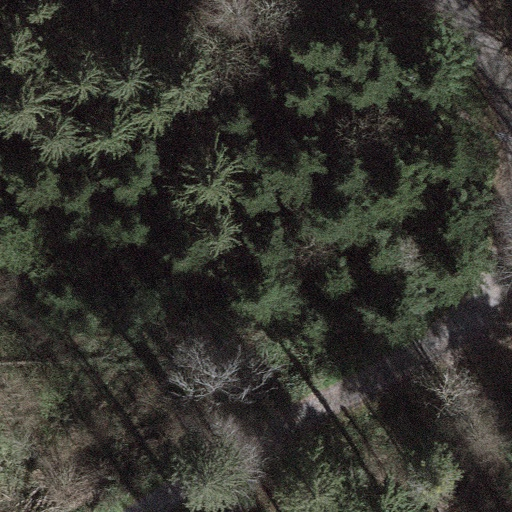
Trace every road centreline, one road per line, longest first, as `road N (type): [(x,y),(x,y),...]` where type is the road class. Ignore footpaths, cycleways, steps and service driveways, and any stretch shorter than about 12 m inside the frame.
road 1 (track): [(500,287),(443,356),(177,511)]
road 2 (track): [(511,106),(495,53),(452,0)]
